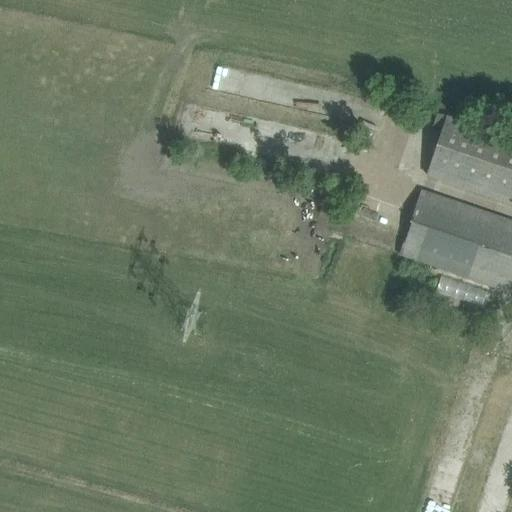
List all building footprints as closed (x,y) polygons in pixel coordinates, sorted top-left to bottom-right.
[(262,91),(262,70),(212,69),(212,90),(262,91)] [(428,176),(504,202),(511,204),(511,139),(448,117),(428,176)] [(511,222),(422,192),(400,256),(511,293),(511,222)] [(386,238),(342,258),(363,302),(406,282),(386,238)] [(447,511),(453,496),(429,487),(419,511),(447,511)]
